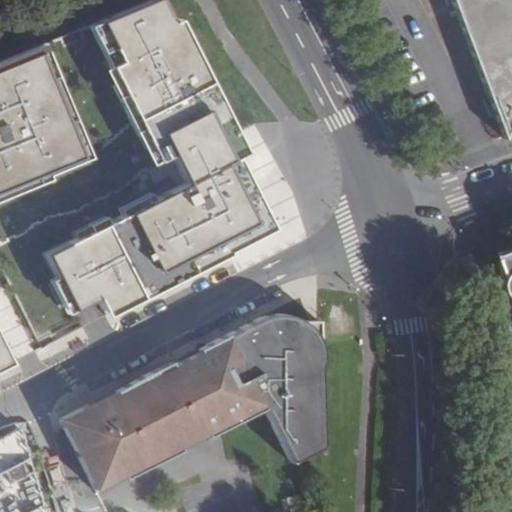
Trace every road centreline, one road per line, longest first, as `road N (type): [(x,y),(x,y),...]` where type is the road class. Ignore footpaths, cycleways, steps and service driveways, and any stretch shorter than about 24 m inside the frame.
road 1 (residential): [(386,222),(33,393)]
road 2 (tertiary): [(386,222),(413,324),(419,468)]
road 3 (tertiary): [(284,0),(386,222)]
road 4 (residential): [(63,511),(33,393)]
